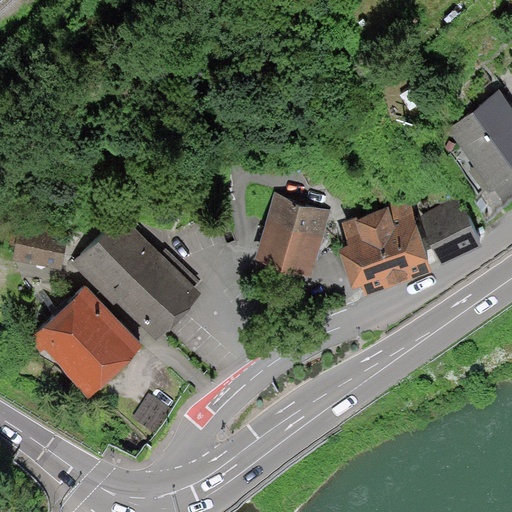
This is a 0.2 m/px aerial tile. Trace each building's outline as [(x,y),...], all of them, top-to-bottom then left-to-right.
[(511,95),(511,55),(492,73),(511,95)] [(511,155),(511,106),(494,84),(435,131),(477,183),(511,155)] [(99,158),(78,169),(84,182),(106,172),(99,158)] [(295,183),(279,178),(256,248),(299,262),(319,199),(293,191),(295,183)] [(458,191),(419,209),(436,245),(475,228),(458,191)] [(425,253),(406,201),(345,223),(364,275),(425,253)] [(157,247),(114,207),(71,254),(87,269),(93,263),(155,320),(192,279),(184,272),(191,264),(164,239),(157,247)] [(62,218),(18,216),(16,246),(61,248),(62,218)] [(89,380),(133,328),(72,276),(25,331),(37,342),(40,339),(89,380)] [(173,399),(148,385),(133,410),(158,425),(173,399)]
